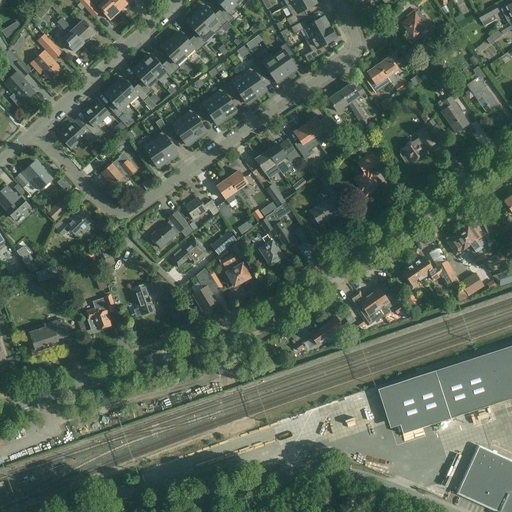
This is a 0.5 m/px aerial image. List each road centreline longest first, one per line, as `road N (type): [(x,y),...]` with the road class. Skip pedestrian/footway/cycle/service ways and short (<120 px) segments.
road 1 (secondary): [(0,411),(269,314),(511,147)]
road 2 (residential): [(35,134),(104,207),(129,211),(350,61),(357,43),(333,0)]
road 3 (unclassified): [(450,511),(331,469),(212,491)]
road 4 (residential): [(35,134),(179,0)]
